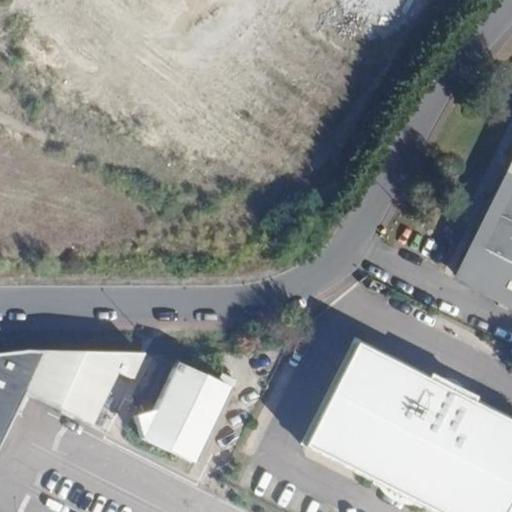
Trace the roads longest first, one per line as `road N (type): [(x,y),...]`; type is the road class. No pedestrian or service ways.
road 1 (unclassified): [(0,309),(217,304),(266,297),(314,276),(352,238),(431,88),(511,0)]
road 2 (unknown): [(347,320),(511,402)]
road 3 (unknown): [(352,238),(511,318)]
road 4 (unknown): [(361,511),(289,473),(278,451),(284,416)]
